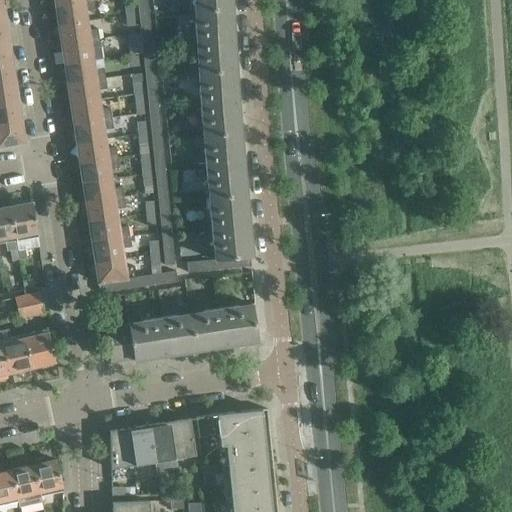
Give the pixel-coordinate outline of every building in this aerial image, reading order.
[(92,0),(82,0),(54,4),(57,24),(87,20),(85,10),(93,9),(92,0)] [(229,0),(191,0),(192,9),(230,7),(229,0)] [(137,12),(147,11),(146,1),(136,2),(137,12)] [(130,3),(122,4),(123,16),(131,15),(130,3)] [(230,7),(192,9),(194,36),(196,73),(234,69),(230,7)] [(137,12),(138,23),(148,22),(147,11),(137,12)] [(131,15),(123,16),(124,28),(132,27),(131,15)] [(87,20),(57,24),(60,44),(98,38),(97,28),(89,30),(87,20)] [(138,23),(140,33),(149,32),(148,22),(138,23)] [(140,33),(141,44),(151,43),(150,32),(149,32),(140,33)] [(140,55),(138,36),(125,37),(126,56),(134,56),(140,55)] [(98,38),(60,44),(63,63),(93,59),(101,58),(98,38)] [(0,64),(11,63),(8,43),(0,44),(0,64)] [(141,44),(142,54),(152,53),(151,43),(141,44)] [(142,54),(143,65),(153,64),(152,53),(142,54)] [(134,56),(126,56),(127,68),(135,68),(134,56)] [(93,59),(63,63),(66,83),(104,78),(102,68),(95,69),(93,59)] [(11,63),(0,64),(0,84),(13,82),(11,63)] [(143,65),(144,75),(154,74),(153,64),(143,65)] [(234,69),(196,73),(199,117),(201,136),(238,132),(234,69)] [(144,75),(145,86),(155,85),(154,74),(144,75)] [(104,78),(66,83),(69,103),(99,99),(98,89),(105,88),(104,78)] [(138,81),(130,82),(131,93),(139,93),(138,81)] [(0,104),(17,102),(13,82),(0,84),(0,104)] [(145,86),(146,96),(156,95),(155,85),(145,86)] [(139,93),(131,93),(132,115),(140,114),(139,93)] [(146,96),(147,107),(157,106),(156,95),(146,96)] [(99,99),(69,103),(72,122),(110,117),(109,108),(101,109),(99,99)] [(17,102),(0,104),(0,124),(19,122),(17,102)] [(147,107),(148,117),(158,116),(157,106),(147,107)] [(148,117),(149,128),(159,127),(158,116),(148,117)] [(110,117),(72,122),(75,142),(105,138),(104,129),(111,128),(110,117)] [(142,121),(134,122),(135,134),(143,133),(142,121)] [(19,122),(0,124),(0,145),(23,142),(19,122)] [(149,128),(150,138),(161,137),(159,127),(149,128)] [(238,132),(201,136),(205,187),(206,197),(244,193),(238,132)] [(143,133),(135,134),(137,155),(145,154),(143,133)] [(150,138),(152,149),(162,148),(161,137),(150,138)] [(105,138),(75,142),(78,162),(116,156),(114,147),(107,148),(105,138)] [(152,149),(153,159),(163,158),(162,148),(152,149)] [(116,156),(78,162),(82,181),(111,177),(110,168),(117,167),(116,156)] [(153,159),(154,170),(164,169),(163,158),(153,159)] [(146,160),(138,161),(139,173),(147,172),(146,160)] [(154,170),(155,180),(165,179),(164,169),(154,170)] [(147,172),(139,173),(140,184),(148,184),(147,172)] [(111,177),(82,181),(85,201),(122,195),(121,186),(113,188),(111,177)] [(156,191),(166,190),(165,179),(155,180),(156,191)] [(156,191),(157,201),(167,200),(166,190),(156,191)] [(244,193),(206,197),(213,259),(217,259),(228,258),(238,257),(248,256),(250,255),(244,193)] [(122,195),(85,201),(88,222),(117,217),(116,208),(124,206),(122,195)] [(157,201),(158,212),(168,211),(167,200),(157,201)] [(150,201),(142,201),(143,213),(151,213),(150,201)] [(30,202),(8,206),(14,237),(16,249),(24,248),(38,245),(36,233),(30,202)] [(8,206),(0,207),(0,240),(3,239),(5,251),(9,250),(11,260),(19,259),(16,249),(14,237),(8,206)] [(158,212),(159,222),(169,221),(168,211),(158,212)] [(151,213),(143,213),(144,225),(152,225),(151,213)] [(117,217),(88,222),(91,241),(128,235),(127,226),(119,227),(117,217)] [(159,222),(160,233),(170,232),(169,221),(159,222)] [(160,233),(161,243),(171,242),(170,232),(160,233)] [(128,235),(91,241),(94,261),(123,256),(122,247),(130,246),(128,235)] [(156,240),(148,241),(149,253),(157,252),(156,240)] [(162,254),(173,253),(171,242),(161,243),(162,254)] [(24,248),(16,249),(19,259),(26,258),(24,248)] [(157,252),(149,253),(150,274),(155,273),(158,273),(157,252)] [(162,254),(164,264),(174,263),(173,253),(162,254)] [(123,256),(94,261),(96,278),(97,281),(98,284),(107,283),(117,281),(126,280),(127,279),(127,278),(135,276),(133,266),(125,267),(123,256)] [(248,256),(238,257),(239,266),(250,265),(248,256)] [(238,257),(228,258),(229,267),(239,266),(238,257)] [(228,258),(217,259),(218,269),(229,267),(228,258)] [(217,259),(213,259),(207,260),(208,270),(218,269),(217,259)] [(207,260),(197,261),(198,271),(208,270),(207,260)] [(186,262),(187,272),(198,271),(197,261),(186,262)] [(175,270),(165,272),(167,282),(176,281),(175,270)] [(165,272),(158,273),(155,273),(157,284),(167,282),(165,272)] [(155,273),(150,274),(145,275),(147,285),(157,284),(155,273)] [(145,275),(136,276),(137,287),(147,285),(145,275)] [(127,279),(126,280),(128,288),(137,287),(136,276),(135,276),(127,278),(127,279)] [(26,282),(28,290),(40,287),(38,279),(26,282)] [(126,280),(117,281),(118,290),(128,288),(126,280)] [(117,281),(107,283),(108,291),(118,290),(117,281)] [(98,284),(98,293),(108,291),(107,283),(98,284)] [(34,291),(13,296),(16,308),(17,308),(41,302),(39,290),(34,291)] [(43,312),(41,302),(17,308),(19,319),(43,312)] [(244,304),(188,312),(193,349),(256,339),(250,303),(244,304)] [(126,322),(127,324),(131,356),(132,359),(193,349),(188,312),(126,322)] [(104,328),(104,330),(109,360),(131,356),(127,324),(104,328)] [(0,333),(0,342),(7,373),(31,367),(24,336),(12,339),(10,332),(0,333)] [(43,332),(24,336),(31,367),(54,362),(47,332),(43,332)] [(224,444),(231,511),(276,511),(266,409),(215,413),(217,434),(218,444),(224,444)] [(217,434),(215,413),(194,417),(198,436),(217,434)] [(189,418),(169,421),(174,457),(194,454),(189,418)] [(174,457),(169,421),(149,424),(154,461),(154,468),(174,465),(174,457)] [(149,424),(129,427),(133,464),(154,461),(149,424)] [(129,427),(108,430),(110,468),(133,464),(129,427)] [(44,457),(33,460),(34,464),(31,465),(38,492),(51,489),(51,493),(62,490),(55,459),(45,461),(44,457)] [(18,507),(40,502),(38,492),(31,465),(9,470),(17,501),(18,507)] [(213,465),(201,467),(202,474),(214,473),(213,465)] [(9,470),(0,472),(0,504),(17,501),(9,470)] [(214,473),(202,474),(203,483),(215,482),(214,473)] [(156,494),(155,482),(146,482),(146,494),(156,494)] [(123,485),(123,487),(123,495),(136,495),(135,485),(123,485)] [(110,487),(110,496),(123,495),(123,487),(110,487)] [(182,500),(169,500),(169,508),(182,508),(182,500)] [(123,501),(111,502),(111,511),(148,511),(148,501),(123,501)] [(188,502),(187,511),(201,511),(202,502),(188,502)]
